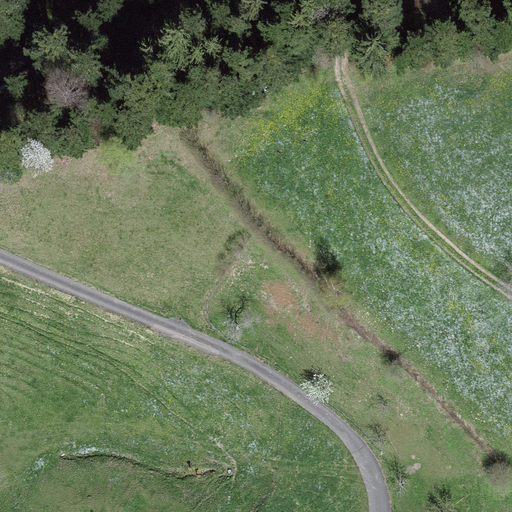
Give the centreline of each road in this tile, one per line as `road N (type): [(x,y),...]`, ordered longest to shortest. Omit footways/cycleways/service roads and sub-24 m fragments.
road 1 (track): [(376,511),(368,469),(321,412),(242,358),(0,254)]
road 2 (track): [(511,292),(409,208),(362,135),(340,53),(370,0)]
road 3 (track): [(0,70),(99,0)]
